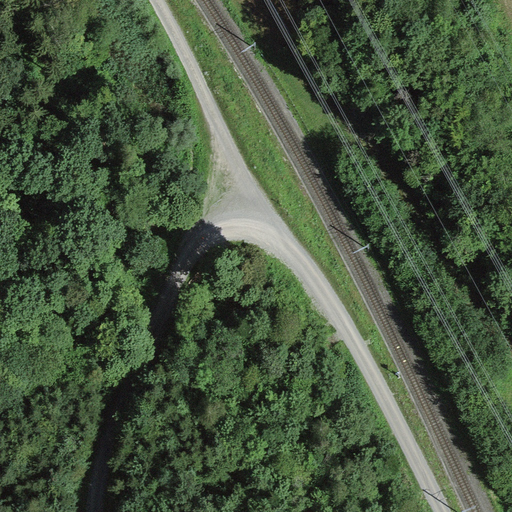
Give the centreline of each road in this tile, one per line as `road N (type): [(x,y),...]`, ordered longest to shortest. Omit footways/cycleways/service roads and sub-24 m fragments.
road 1 (track): [(245,182),(346,314),(443,511)]
road 2 (track): [(320,59),(421,231),(511,351)]
road 3 (track): [(160,309),(104,459),(98,511)]
road 4 (track): [(154,0),(245,182)]
road 5 (track): [(245,182),(160,309)]
